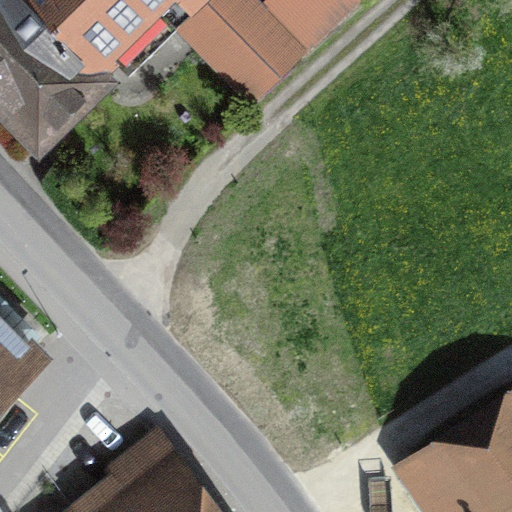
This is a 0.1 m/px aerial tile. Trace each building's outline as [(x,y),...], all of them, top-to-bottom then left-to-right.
[(0,0),(0,98),(38,138),(102,77),(93,67),(162,0),(0,0)] [(279,0),(315,37),(353,0),(279,0)] [(303,54),(255,4),(225,33),(273,82),(303,54)] [(0,394),(38,356),(0,317),(0,394)] [(511,511),(511,402),(423,462),(456,511),(511,511)] [(222,511),(181,460),(113,511),(222,511)]
